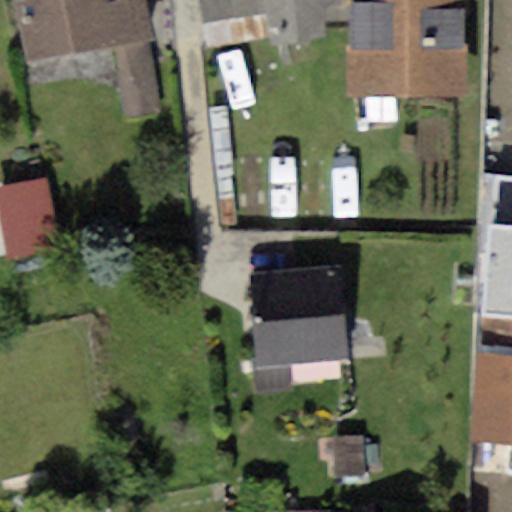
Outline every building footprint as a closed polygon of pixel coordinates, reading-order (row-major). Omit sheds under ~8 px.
[(144,0),(51,0),(19,7),(35,76),(155,48),(144,0)] [(265,0),(204,0),(209,32),(269,24),(265,0)] [(331,0),(269,0),(279,52),(336,45),(331,0)] [(350,0),(352,105),(469,104),(467,0),(350,0)] [(59,248),(46,177),(0,185),(0,235),(4,258),(59,248)] [(511,234),(497,233),(490,324),(511,325),(511,234)] [(343,268),(250,274),(256,368),(349,362),(343,268)] [(511,363),(484,361),(473,477),(511,481),(511,479),(511,363)]
